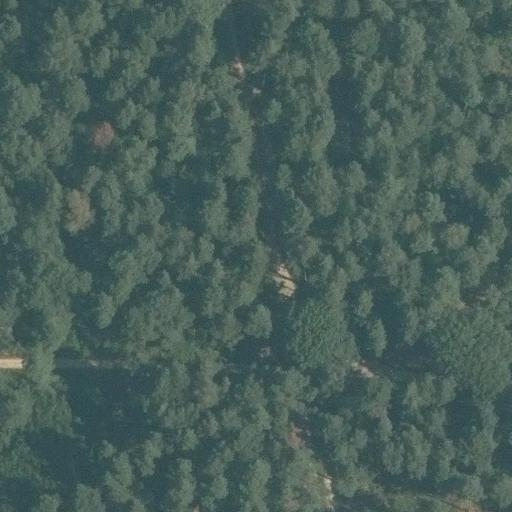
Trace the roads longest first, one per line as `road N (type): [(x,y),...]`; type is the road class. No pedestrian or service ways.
road 1 (unknown): [(256,0),(279,183),(319,371),(333,511)]
road 2 (track): [(296,370),(289,267),(237,0)]
road 3 (track): [(0,366),(296,370)]
road 4 (track): [(296,370),(511,382)]
road 5 (track): [(103,511),(102,435),(121,369)]
road 6 (track): [(315,511),(296,370)]
